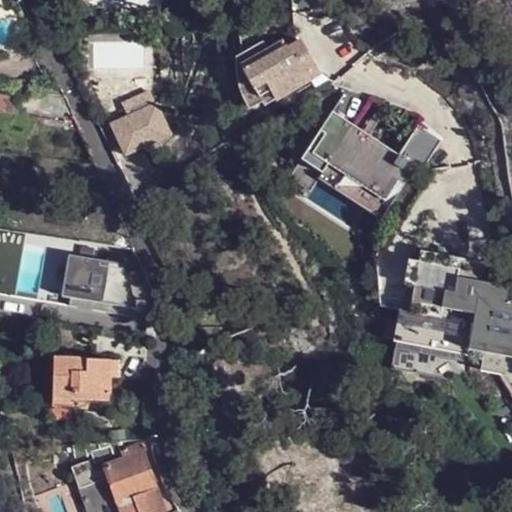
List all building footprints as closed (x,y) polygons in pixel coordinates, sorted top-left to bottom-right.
[(248,106),(251,110),(264,102),(266,106),(313,78),(293,44),(287,47),(283,40),(269,49),(265,41),(237,57),(237,60),(237,62),(237,65),(237,68),(237,72),(238,75),(239,81),(239,85),(240,86),(240,88),(242,92),(244,97),(246,102),(248,106)] [(0,111),(17,114),(21,91),(0,87),(0,111)] [(317,182),(381,222),(414,169),(421,173),(440,142),(416,127),(397,157),(352,129),(368,103),(344,95),(289,181),(310,195),(317,182)] [(113,126),(127,156),(172,134),(158,104),(113,126)] [(450,352),(468,356),(468,350),(470,341),(511,348),(511,302),(506,302),(508,286),(493,284),(458,278),(461,259),(420,252),(409,312),(399,311),(394,342),(397,343),(450,352)] [(458,278),(493,284),(496,265),(461,259),(458,278)] [(65,301),(74,302),(81,261),(72,260),(65,301)] [(128,268),(81,261),(74,302),(72,310),(134,320),(135,312),(139,313),(128,268)] [(511,348),(470,341),(468,350),(511,357),(511,348)] [(397,343),(394,362),(447,371),(450,352),(397,343)] [(113,379),(113,360),(58,357),(56,402),(77,403),(77,393),(112,394),(113,379)] [(113,379),(121,379),(122,360),(113,360),(113,379)] [(77,403),(111,404),(112,394),(77,393),(77,403)] [(164,511),(169,510),(145,452),(147,452),(144,444),(128,450),(125,442),(112,443),(116,456),(125,454),(126,459),(108,467),(110,472),(103,474),(92,444),(60,447),(60,454),(54,454),(54,462),(66,461),(71,470),(84,469),(77,471),(92,511),(164,511)]
